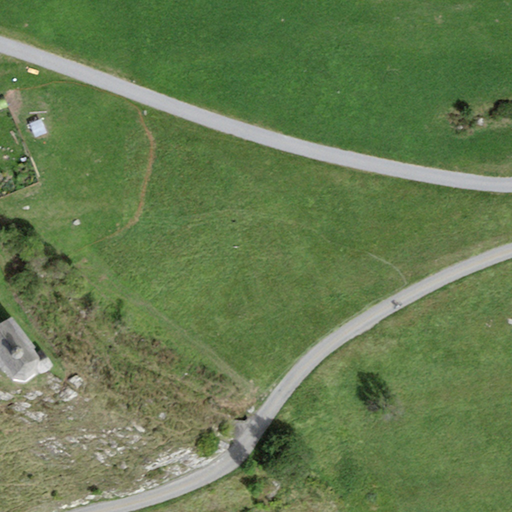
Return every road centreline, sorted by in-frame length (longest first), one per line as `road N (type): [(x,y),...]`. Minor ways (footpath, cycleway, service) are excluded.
road 1 (unclassified): [(0,46),(306,150),(511,184)]
road 2 (unclassified): [(99,511),(219,469),(298,373),(343,336),(430,285),(511,251)]
